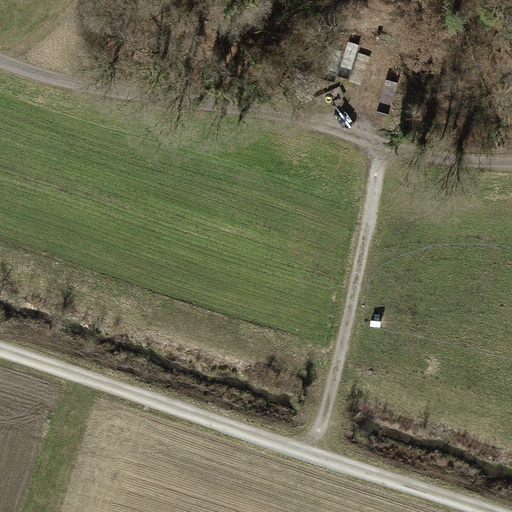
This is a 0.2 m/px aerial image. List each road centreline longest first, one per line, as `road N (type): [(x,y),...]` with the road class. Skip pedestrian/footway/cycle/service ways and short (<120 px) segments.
road 1 (track): [(488,511),(0,351)]
road 2 (track): [(384,148),(354,131),(52,80),(0,56)]
road 3 (track): [(384,148),(313,454)]
road 4 (track): [(511,159),(384,148)]
